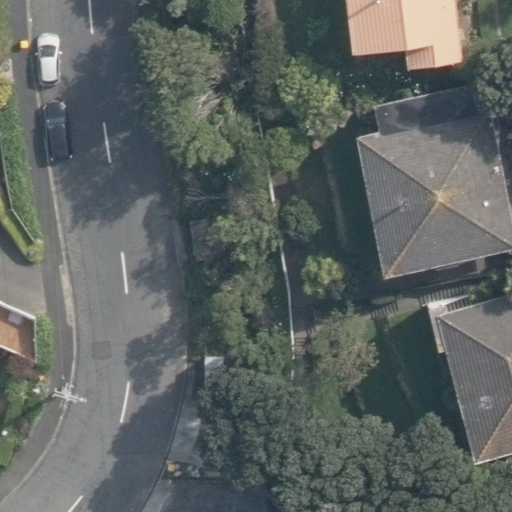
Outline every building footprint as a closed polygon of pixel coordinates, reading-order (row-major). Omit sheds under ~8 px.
[(401,38),(403,58),(458,51),(452,0),(342,0),(348,44),(401,38)] [(353,122),(380,261),(511,235),(511,225),(488,97),(473,100),(469,74),(370,93),(374,118),(353,122)] [(192,220),(198,257),(221,254),(210,218),(192,220)] [(443,336),(469,448),(511,437),(511,280),(443,297),(442,290),(424,294),(434,339),(443,336)] [(205,398),(277,399),(278,356),(205,354),(205,398)]
